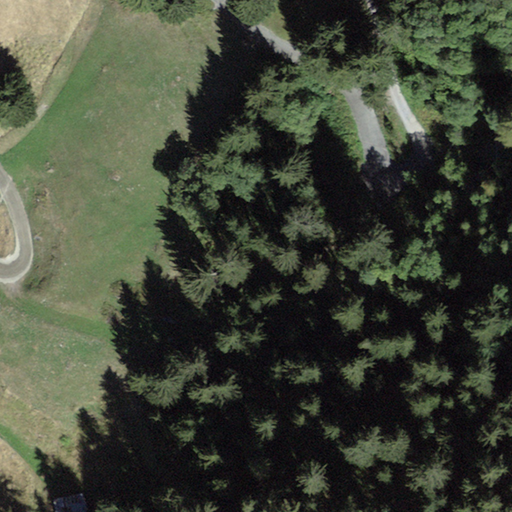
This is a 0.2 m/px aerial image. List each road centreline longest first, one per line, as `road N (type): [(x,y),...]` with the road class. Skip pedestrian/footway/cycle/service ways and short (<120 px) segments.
road 1 (track): [(222,0),(294,57),(336,72),(356,101),(383,175),(410,179),(420,159),(372,0)]
road 2 (track): [(0,270),(6,274),(26,259),(18,208),(0,175)]
